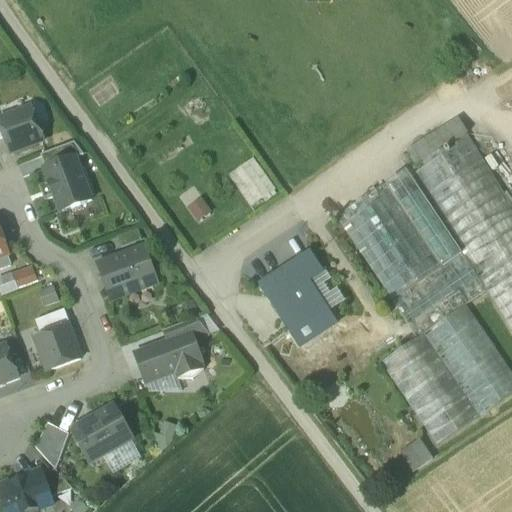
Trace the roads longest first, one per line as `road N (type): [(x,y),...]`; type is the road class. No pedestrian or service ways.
road 1 (track): [(0,5),(375,511)]
road 2 (residential): [(0,189),(9,186),(36,244),(83,283),(113,371),(0,417)]
